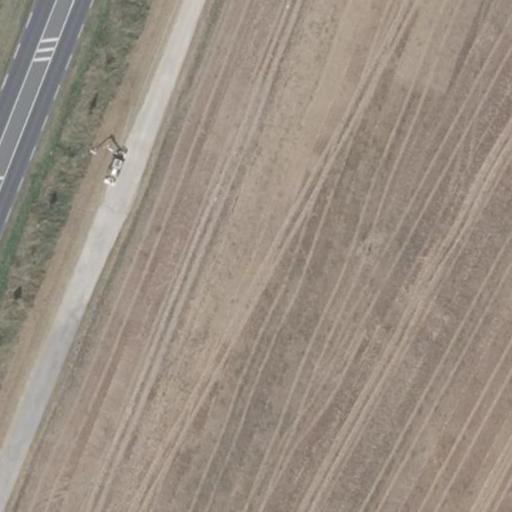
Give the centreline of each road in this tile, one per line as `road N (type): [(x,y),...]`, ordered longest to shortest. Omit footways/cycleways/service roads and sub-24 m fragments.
road 1 (track): [(196,0),(0,508)]
road 2 (primary): [(0,211),(83,0)]
road 3 (primary): [(46,0),(0,118)]
